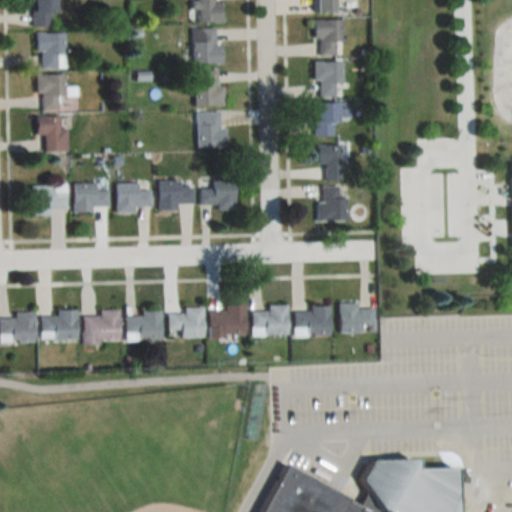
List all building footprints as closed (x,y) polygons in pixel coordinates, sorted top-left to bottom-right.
[(30,0),(31,26),(51,26),(51,0),(30,0)] [(211,0),(195,0),(196,1),(188,1),(188,22),(220,22),(220,3),(212,3),(211,0)] [(309,0),(310,13),(331,13),(331,0),(309,0)] [(340,42),(340,19),(311,19),(311,38),(317,38),(317,55),(335,55),(335,42),(340,42)] [(218,64),(218,29),(190,29),(190,64),(218,64)] [(35,69),(62,69),(62,33),(35,33),(35,69)] [(311,81),(315,81),(315,95),(339,95),(339,61),(311,61),(311,81)] [(192,106),(220,106),(220,70),(199,70),(199,82),(192,82),(192,106)] [(32,94),(39,94),(39,109),(61,109),(61,75),(32,75),(32,94)] [(332,117),(347,117),(347,102),(313,102),(312,136),(331,136),(332,117)] [(193,147),(223,147),(223,127),(218,127),(218,112),(193,112),(193,147)] [(41,152),(64,152),(64,129),(57,129),(57,117),(32,117),(32,136),(41,136),(41,152)] [(322,179),(341,179),(341,157),(338,157),(338,144),(314,144),(314,162),(322,162),(322,179)] [(155,180),(155,210),(174,210),(174,203),(190,203),(190,187),(177,187),(177,180),(155,180)] [(214,210),(232,210),(232,180),(207,181),(208,188),(197,188),(198,205),(214,204),(214,210)] [(93,183),(70,183),(70,213),(89,213),(89,207),(105,207),(105,189),(93,189),(93,183)] [(135,183),(113,183),(113,214),(131,214),(131,207),(148,207),(148,190),(135,190),(135,183)] [(28,184),(28,214),(63,214),(63,184),(28,184)] [(344,197),(336,197),(336,186),(317,186),(317,221),(344,221),(344,197)] [(355,308),(355,303),(336,303),(336,334),(361,333),(361,325),(372,325),(371,308),(355,308)] [(284,305),(265,305),(265,310),(248,310),(249,336),(285,336),(284,305)] [(201,307),(181,307),(181,313),(166,313),(166,337),(201,337),(201,307)] [(207,335),(242,335),(242,307),(207,307),(207,335)] [(327,307),(291,307),(291,335),(327,335),(327,307)] [(115,310),(96,310),(96,315),(80,316),(80,343),(116,342),(115,310)] [(122,315),(122,340),(157,340),(157,311),(138,311),(138,315),(122,315)] [(73,312),(37,312),(37,339),(73,339),(73,312)] [(0,342),(31,342),(31,313),(11,313),(11,318),(0,318),(0,342)] [(283,461),(254,511),(453,511),(452,463),(409,463),(409,453),(367,456),(356,476),(364,490),(356,503),(345,497),(345,495),(283,461)]
